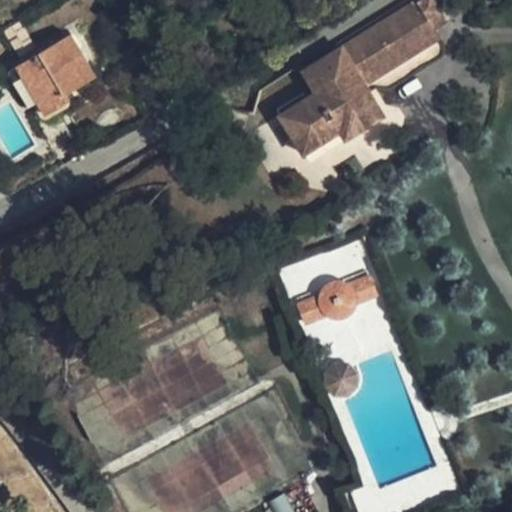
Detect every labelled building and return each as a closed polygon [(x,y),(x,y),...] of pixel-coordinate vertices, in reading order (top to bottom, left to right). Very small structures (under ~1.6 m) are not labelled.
[(383,113),(361,79),(439,32),(435,24),(420,0),(413,0),(305,66),(307,71),(315,85),(280,106),(306,149),(342,128),(347,136),(383,113)] [(434,0),(420,0),(435,24),(446,18),(434,0)] [(20,21),(3,31),(18,56),(35,46),(20,21)] [(71,34),(16,66),(44,114),(69,98),(65,92),(95,74),(71,34)] [(285,70),(286,80),(307,71),(305,66),(302,59),(285,70)] [(366,275),(345,283),(351,287),(356,293),(358,300),(358,307),(376,299),(366,275)] [(345,283),(338,281),(332,282),(324,286),(319,291),(316,298),(317,305),(319,313),(325,318),(334,322),(344,321),(353,315),(358,307),(358,300),(356,293),(351,287),(345,283)] [(307,327),(325,318),(319,313),(317,305),(316,298),(319,291),(296,301),(307,327)]
